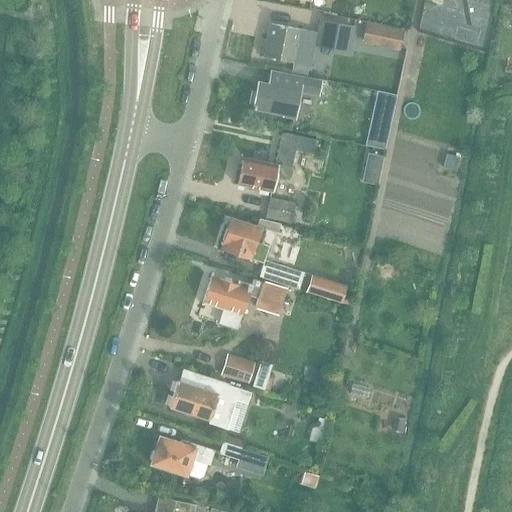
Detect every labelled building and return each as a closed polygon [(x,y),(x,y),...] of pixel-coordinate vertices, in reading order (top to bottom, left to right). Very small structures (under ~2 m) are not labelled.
[(263,52),(262,56),(293,62),(291,70),(307,73),(312,44),(347,51),(352,27),(320,20),(318,33),(269,23),(265,39),(261,38),(259,52),(263,52)] [(362,41),(399,49),(404,29),(366,21),(362,41)] [(431,28),(431,42),(452,43),(453,29),(431,28)] [(300,92),(318,96),(321,83),(292,75),(288,89),(258,82),(256,92),(252,91),(250,101),(255,103),(254,109),(293,120),(300,92)] [(380,83),(378,106),(396,108),(398,85),(380,83)] [(274,176),(289,180),(295,150),(312,154),(315,139),(281,132),(274,163),(243,157),(237,184),(270,192),(274,176)] [(293,203),(269,198),(265,217),(290,222),(293,203)] [(264,228),(277,231),(280,222),(259,217),(255,229),(230,220),(219,251),(250,262),(251,258),(263,262),(259,276),(298,288),(304,271),(265,258),(268,250),(269,245),(260,242),(264,228)] [(305,291),(340,302),(346,284),(311,273),(305,291)] [(250,280),(247,289),(210,276),(201,300),(224,308),(219,322),(238,329),(250,296),(257,298),(254,307),(268,311),(276,289),(250,280)] [(259,360),(258,366),(252,364),(252,363),(227,355),(221,373),(247,381),(247,380),(253,382),(252,385),(264,388),(271,364),(259,360)] [(200,388),(176,380),(168,407),(210,420),(209,423),(227,429),(236,399),(247,402),(250,392),(229,386),(230,384),(204,376),(200,388)] [(226,441),(235,444),(237,437),(228,434),(226,441)] [(179,438),(177,444),(158,437),(148,462),(195,480),(203,475),(207,463),(209,464),(214,451),(179,438)] [(237,458),(241,446),(235,444),(226,441),(223,440),(219,452),(237,458)] [(263,453),(252,449),(247,463),(259,466),(263,453)] [(47,451),(40,469),(52,474),(59,456),(47,451)] [(192,511),(194,505),(170,500),(168,511),(154,507),(152,511),(192,511)]
